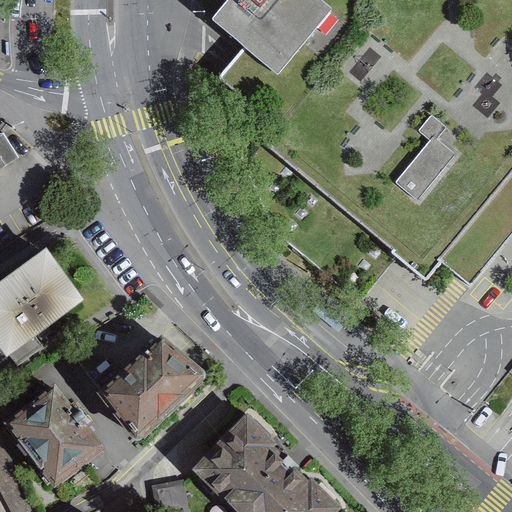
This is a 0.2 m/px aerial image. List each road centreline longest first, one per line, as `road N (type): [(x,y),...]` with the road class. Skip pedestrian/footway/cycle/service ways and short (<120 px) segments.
road 1 (tertiary): [(511,509),(269,300),(229,256),(174,156),(145,73)]
road 2 (tertiary): [(100,101),(151,225),(200,298),(257,360)]
road 3 (residential): [(257,360),(121,490),(82,511)]
road 4 (unknown): [(191,39),(267,82),(303,68),(350,26),(363,0)]
road 5 (tertiary): [(257,360),(411,511)]
